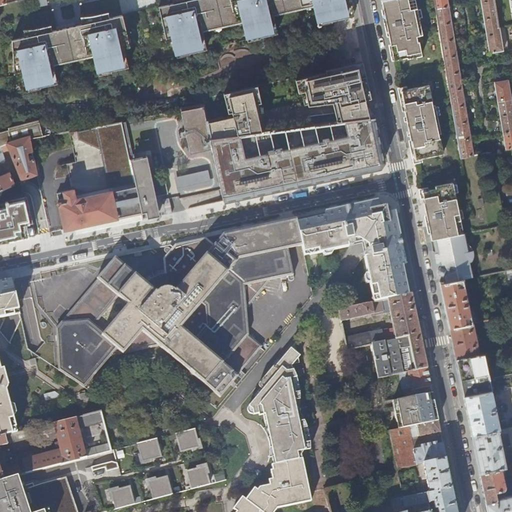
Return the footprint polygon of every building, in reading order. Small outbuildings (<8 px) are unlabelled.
[(334,21),(335,21),(334,17),(349,13),(346,0),(176,0),(177,4),(174,4),(159,8),(165,36),(172,34),(174,42),(172,42),(175,52),(179,51),(180,56),(207,50),(203,35),(202,36),(200,29),(243,19),(245,26),(243,26),(245,36),(250,35),(251,40),(277,34),(274,19),(273,19),(271,13),(314,3),(316,10),(314,10),(317,20),(321,19),(322,24),(334,21)] [(381,0),(383,10),(385,10),(389,35),(390,42),(417,36),(423,35),(417,8),(411,10),(408,0),(381,0)] [(461,158),(474,155),(447,0),(434,0),(435,0),(436,7),(461,158)] [(509,49),(505,26),(500,27),(495,0),(481,0),(490,53),(504,50),(503,49),(509,49)] [(314,3),(271,13),(273,19),(274,19),(273,16),(314,7),(314,10),(316,10),(314,3)] [(122,46),(129,44),(123,16),(110,19),(108,13),(94,16),(85,18),(85,24),(82,25),(53,32),(51,26),(37,29),(27,31),(28,38),(25,38),(12,41),(14,71),(23,69),(25,76),(23,76),(26,86),(30,85),(31,90),(58,84),(54,69),(53,70),(52,63),(95,53),(96,60),(95,60),(97,70),(101,69),(102,74),(128,68),(125,53),(124,54),(122,46)] [(243,19),(200,29),(202,36),(203,35),(203,32),(242,23),(243,26),(245,26),(243,19)] [(418,42),(417,36),(390,42),(392,51),(397,49),(399,56),(406,54),(407,59),(422,56),(419,41),(418,42)] [(95,53),(52,63),(53,70),(54,69),(54,66),(94,57),(95,60),(96,60),(95,53)] [(365,101),(372,99),(369,86),(362,88),(360,81),(367,80),(364,63),(327,71),(328,76),(319,77),(319,75),(300,80),(303,93),(306,92),(309,106),(334,103),(340,102),(340,101),(351,99),(352,104),(365,101)] [(506,150),(511,148),(511,101),(511,94),(509,80),(495,82),(506,150)] [(410,136),(411,140),(412,140),(416,160),(443,154),(440,138),(436,139),(435,134),(439,133),(440,133),(435,105),(433,105),(429,106),(428,102),(432,101),(429,85),(402,91),(405,110),(404,110),(408,129),(409,129),(410,136)] [(210,140),(262,133),(256,105),(261,104),(262,104),(258,87),(228,93),(231,104),(227,105),(229,114),(233,113),(234,118),(221,121),(222,123),(207,126),(210,140)] [(338,123),(376,118),(372,99),(365,101),(352,104),(351,99),(340,101),(340,102),(334,103),(338,123)] [(262,133),(264,133),(261,104),(256,105),(262,133)] [(212,151),(210,140),(207,126),(207,125),(207,124),(204,107),(182,111),(191,155),(212,151)] [(385,163),(376,118),(338,123),(264,133),(262,133),(210,140),(212,151),(220,187),(223,202),(224,203),(380,169),(385,163)] [(123,123),(123,122),(96,128),(101,150),(109,187),(110,192),(76,200),(75,195),(74,191),(57,194),(64,230),(80,227),(82,233),(143,220),(142,214),(135,182),(131,161),(130,156),(123,123)] [(132,156),(126,123),(123,123),(130,156),(132,156)] [(101,150),(96,128),(77,131),(79,139),(101,150)] [(0,146),(6,144),(11,142),(7,132),(0,133),(0,146)] [(29,137),(11,142),(6,144),(0,146),(2,152),(9,149),(22,181),(37,174),(29,137)] [(499,182),(493,152),(487,153),(493,183),(499,182)] [(147,219),(158,217),(156,206),(157,205),(156,197),(168,195),(165,180),(153,183),(147,157),(131,161),(142,214),(146,213),(147,219)] [(0,190),(17,184),(12,172),(8,172),(0,176),(0,190)] [(430,238),(431,240),(435,239),(464,233),(463,231),(458,233),(455,221),(460,220),(452,183),(435,186),(435,189),(422,191),(424,201),(423,201),(424,208),(425,208),(431,238),(430,238)] [(110,192),(109,187),(75,195),(76,200),(110,192)] [(0,243),(36,236),(27,197),(5,202),(5,204),(0,204),(0,243)] [(166,215),(172,214),(168,199),(163,201),(166,215)] [(367,220),(371,214),(369,207),(355,210),(353,209),(343,211),(342,213),(297,222),(302,246),(304,252),(309,251),(310,255),(348,247),(348,244),(350,246),(352,245),(354,244),(355,242),(354,239),(358,232),(357,222),(367,220)] [(382,231),(386,224),(379,220),(371,214),(367,220),(357,222),(358,232),(354,239),(355,242),(354,244),(352,245),(350,246),(348,244),(348,247),(362,244),(365,258),(367,257),(365,255),(364,252),(365,250),(367,249),(369,249),(373,243),(384,240),(382,231)] [(302,246),(297,222),(296,219),(283,221),(289,249),(302,246)] [(146,283),(116,257),(98,278),(99,279),(57,329),(58,370),(84,387),(112,356),(160,346),(163,348),(159,352),(200,387),(204,383),(220,398),(240,375),(242,378),(246,373),(243,370),(264,346),(250,334),(248,308),(264,289),(260,285),(266,278),(271,278),(271,281),(295,276),(289,249),(283,221),(225,234),(215,245),(206,238),(176,244),(165,258),(168,274),(164,275),(152,280),(146,283)] [(380,302),(408,296),(399,251),(400,249),(398,239),(396,238),(393,223),(386,224),(382,231),(384,240),(373,243),(369,249),(367,249),(365,250),(364,252),(365,255),(367,257),(365,258),(373,298),(379,296),(380,302)] [(469,257),(464,233),(435,239),(440,263),(441,268),(438,270),(438,272),(439,274),(441,275),(443,276),(444,283),(463,279),(473,277),(470,263),(460,265),(459,260),(469,257)] [(431,240),(436,264),(440,263),(435,239),(431,240)] [(151,275),(152,280),(164,275),(162,271),(156,272),(151,275)] [(264,289),(271,281),(271,278),(266,278),(260,285),(264,289)] [(440,284),(449,328),(473,323),(468,301),(463,279),(444,283),(440,284)] [(0,437),(6,436),(17,433),(14,422),(18,421),(17,415),(12,417),(9,405),(11,405),(10,401),(8,402),(5,391),(7,390),(8,389),(8,387),(3,371),(0,371),(0,318),(20,314),(16,294),(15,294),(11,280),(0,282),(0,437)] [(395,340),(420,334),(417,319),(412,295),(408,296),(380,302),(374,303),(339,311),(341,322),(383,312),(383,314),(390,312),(393,329),(395,340)] [(476,336),(473,323),(449,328),(456,360),(480,355),(477,343),(478,342),(477,335),(476,336)] [(389,341),(395,340),(393,329),(382,331),(384,342),(389,341)] [(347,350),(373,344),(384,342),(382,331),(345,339),(347,350)] [(407,373),(427,368),(420,334),(395,340),(389,341),(391,348),(392,348),(409,344),(413,362),(396,365),(389,366),(386,348),(384,342),(373,344),(375,363),(379,379),(402,374),(407,373)] [(272,457),(274,465),(303,460),(302,456),(297,453),(300,449),(304,451),(311,450),(311,441),(307,442),(304,427),(308,427),(304,419),(301,413),(298,413),(296,407),(300,406),(300,404),(300,399),(300,391),(296,392),(294,377),(297,377),(294,368),(292,366),(293,364),(300,363),(296,343),(276,365),(275,365),(260,383),(259,384),(260,385),(261,387),(264,389),(247,409),(247,411),(248,412),(250,413),(253,414),(253,415),(259,414),(259,416),(264,415),(267,429),(268,429),(270,437),(269,438),(270,441),(271,446),(271,448),(272,448),(274,457),(272,457)] [(392,348),(396,365),(413,362),(409,344),(392,348)] [(391,348),(386,348),(389,366),(396,365),(392,348),(391,348)] [(511,373),(490,378),(485,354),(480,355),(456,360),(464,397),(492,391),(511,387),(511,373)] [(407,398),(433,393),(427,368),(407,373),(411,391),(406,392),(407,398)] [(402,374),(406,392),(411,391),(407,373),(402,374)] [(464,397),(472,436),(500,431),(492,391),(464,397)] [(59,396),(54,393),(44,395),(45,401),(57,398),(59,396)] [(438,422),(438,420),(437,421),(435,413),(432,407),(428,400),(399,406),(398,410),(398,415),(399,422),(400,429),(399,429),(399,430),(438,422)] [(78,428),(103,421),(100,412),(76,418),(78,428)] [(18,476),(48,467),(87,458),(85,451),(78,428),(76,418),(51,424),(53,432),(55,432),(60,450),(24,460),(25,463),(7,468),(9,478),(18,476)] [(438,422),(399,430),(390,432),(397,470),(424,464),(446,459),(443,444),(422,449),(414,450),(412,438),(419,437),(441,433),(438,422)] [(472,436),(479,473),(502,468),(506,467),(499,435),(508,434),(511,447),(511,446),(511,428),(500,431),(472,436)] [(195,429),(177,434),(181,452),(192,449),(193,452),(203,449),(200,439),(198,440),(195,429)] [(422,449),(419,437),(412,438),(414,450),(422,449)] [(156,439),(138,444),(141,454),(138,455),(141,465),(151,462),(151,459),(161,457),(156,439)] [(87,458),(111,452),(109,444),(85,451),(87,458)] [(446,459),(424,464),(427,480),(423,480),(424,483),(427,482),(430,494),(452,489),(446,459)] [(275,511),(278,509),(312,502),(303,460),(274,465),(272,465),(273,471),(271,471),(273,480),(269,481),(270,486),(260,488),(258,491),(255,489),(246,500),(243,497),(234,509),(238,511),(237,511),(275,511)] [(112,461),(91,467),(92,471),(105,467),(106,471),(118,468),(117,463),(112,461)] [(187,472),(191,489),(209,484),(207,474),(210,474),(207,463),(196,466),(197,469),(187,472)] [(511,511),(511,494),(510,495),(510,496),(498,499),(496,492),(504,490),(505,489),(506,488),(502,468),(479,473),(484,495),(487,511),(511,511)] [(255,471),(252,475),(258,480),(261,476),(261,473),(257,471),(255,471)] [(4,480),(0,481),(0,511),(77,511),(66,476),(34,486),(33,483),(22,486),(18,476),(4,480)] [(151,489),(154,499),(172,494),(167,477),(156,480),(156,477),(145,480),(148,490),(151,489)] [(114,499),(116,509),(134,504),(130,487),(119,490),(118,487),(108,490),(111,500),(114,499)] [(457,511),(456,508),(452,489),(430,494),(427,494),(429,503),(434,502),(435,509),(436,509),(438,509),(438,511),(457,511)] [(338,511),(333,493),(326,495),(330,511),(338,511)] [(427,494),(404,499),(406,509),(429,504),(429,503),(427,494)]
